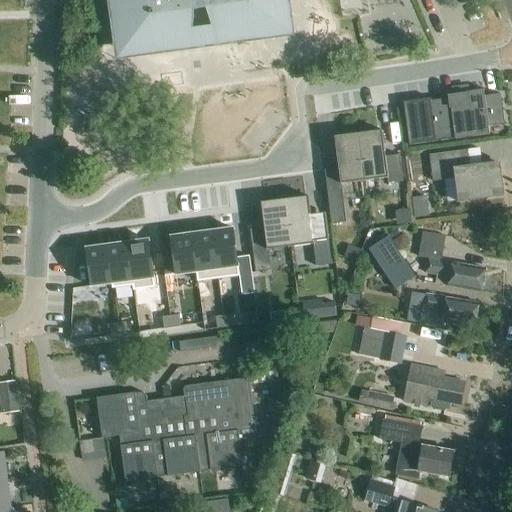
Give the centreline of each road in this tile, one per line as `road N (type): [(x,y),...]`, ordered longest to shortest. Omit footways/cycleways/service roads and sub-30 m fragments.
road 1 (residential): [(38,214),(76,215),(146,184),(290,165),(303,127)]
road 2 (residential): [(297,91),(511,56)]
road 3 (residential): [(38,214),(46,0)]
road 4 (residential): [(0,329),(31,322),(38,214)]
